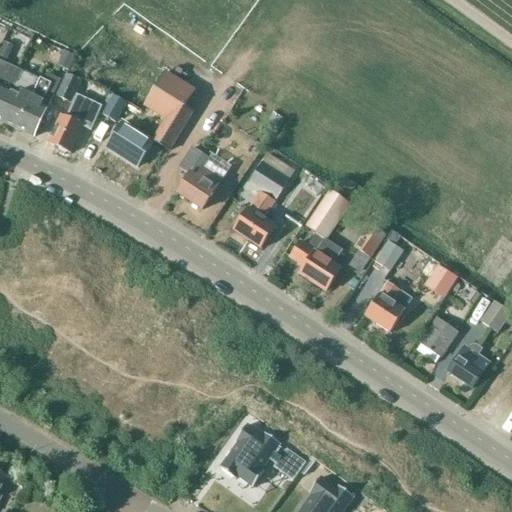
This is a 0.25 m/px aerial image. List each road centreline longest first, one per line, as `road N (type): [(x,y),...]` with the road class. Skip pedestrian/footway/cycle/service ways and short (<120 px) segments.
road 1 (tertiary): [(511,466),(196,259),(0,150)]
road 2 (unclassified): [(153,511),(0,424)]
